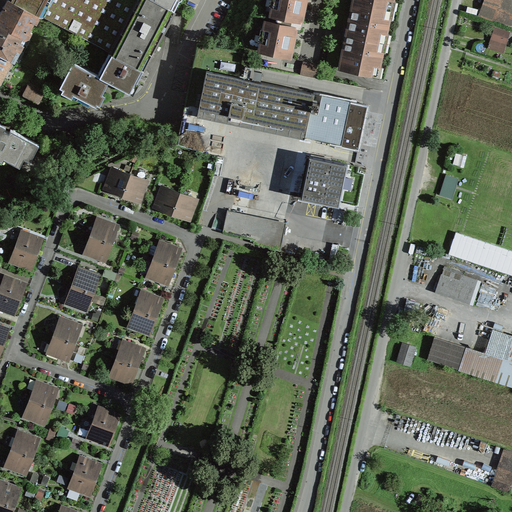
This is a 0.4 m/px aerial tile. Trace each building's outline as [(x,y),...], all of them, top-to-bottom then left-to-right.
[(0,13),(0,23),(22,35),(24,36),(36,13),(11,0),(7,0),(2,10),(0,13)] [(11,0),(36,13),(110,51),(143,69),(174,9),(157,0),(11,0)] [(157,0),(174,9),(179,0),(157,0)] [(305,0),(274,0),(271,15),(301,21),(305,0)] [(354,0),(354,2),(390,9),(391,0),(392,0),(354,0)] [(511,3),(501,0),(485,0),(482,11),(481,14),(491,17),(492,16),(511,22),(511,3)] [(390,9),(354,2),(347,34),(383,41),(385,33),(386,33),(386,31),(389,18),(388,18),(390,9)] [(296,27),(266,20),(260,50),(290,57),(296,27)] [(23,42),(19,40),(22,35),(0,23),(0,52),(8,57),(9,58),(15,47),(19,49),(23,42)] [(495,28),(492,38),(505,42),(509,33),(495,28)] [(382,51),(381,50),(383,41),(347,34),(340,67),(376,74),(378,66),(379,66),(379,65),(382,51)] [(131,92),(143,69),(110,51),(98,75),(107,79),(131,92)] [(317,64),(301,60),(297,74),(314,78),(317,64)] [(107,79),(98,75),(74,62),(62,85),(95,103),(107,79)] [(306,131),(314,93),(207,70),(203,90),(199,108),(306,131)] [(23,95),(38,103),(43,93),(28,85),(23,95)] [(358,148),(367,106),(350,103),(341,144),(358,148)] [(11,129),(9,131),(6,130),(0,126),(0,154),(20,165),(24,157),(30,160),(39,143),(11,129)] [(328,158),(309,154),(300,195),(337,203),(345,162),(328,158)] [(117,192),(122,194),(130,174),(112,167),(105,188),(117,192)] [(142,178),(130,174),(122,194),(126,195),(140,201),(142,195),(137,193),(142,178)] [(440,194),(450,197),(456,178),(446,175),(441,192),(440,194)] [(172,213),(180,192),(167,188),(162,203),(156,201),(154,206),(167,211),(172,213)] [(180,192),(172,213),(175,214),(190,219),(192,214),(187,212),(192,197),(180,192)] [(254,242),(280,250),(286,225),(232,213),(227,233),(254,239),(254,242)] [(93,231),(91,235),(111,242),(118,225),(113,223),(111,228),(96,222),(93,231)] [(42,238),(22,230),(16,246),(36,253),(38,250),(42,238)] [(105,260),(111,242),(91,235),(88,243),(86,247),(101,253),(99,258),(105,260)] [(160,240),(154,258),(174,266),(177,259),(181,248),(160,240)] [(416,252),(428,255),(430,249),(417,245),(416,252)] [(34,260),(36,253),(16,246),(10,261),(31,269),(34,260)] [(170,277),(174,266),(154,258),(147,276),(168,284),(170,277)] [(463,272),(445,266),(439,281),(436,291),(463,300),(464,298),(473,301),(478,286),(460,280),(463,272)] [(74,280),(72,285),(93,292),(100,274),(79,267),(74,280)] [(116,272),(105,268),(103,275),(114,279),(116,272)] [(26,283),(5,275),(0,289),(0,290),(20,298),(21,295),(26,283)] [(86,310),(93,292),(72,285),(69,293),(68,297),(83,303),(81,308),(86,310)] [(17,306),(20,298),(0,290),(0,308),(14,314),(17,306)] [(142,290),(135,308),(156,315),(157,311),(162,298),(142,290)] [(417,300),(420,293),(409,290),(407,297),(417,300)] [(404,312),(416,315),(419,302),(407,299),(404,312)] [(152,324),(156,315),(135,308),(131,320),(146,326),(144,331),(149,333),(152,324)] [(96,313),(89,311),(87,317),(95,319),(96,313)] [(56,330),(54,334),(75,342),(81,324),(61,316),(56,330)] [(0,342),(3,343),(4,340),(9,328),(0,324),(0,342)] [(68,360),(75,342),(54,334),(51,343),(47,352),(68,360)] [(511,360),(434,336),(428,356),(427,358),(511,385),(511,360)] [(123,340),(117,358),(137,365),(139,361),(144,347),(123,340)] [(396,362),(411,366),(417,347),(402,343),(396,362)] [(133,376),(137,365),(117,358),(110,375),(131,383),(133,376)] [(33,391),(30,398),(51,406),(58,388),(37,380),(33,391)] [(24,416),(44,424),(51,406),(30,398),(26,409),(24,416)] [(58,407),(64,409),(67,403),(61,401),(58,407)] [(93,421),(114,429),(114,426),(119,413),(109,409),(107,415),(97,411),(93,421)] [(114,429),(93,421),(87,437),(108,444),(111,436),(114,429)] [(55,429),(47,427),(44,437),(52,439),(55,429)] [(12,448),(32,455),(39,437),(18,430),(13,443),(12,448)] [(78,439),(69,436),(66,444),(75,448),(78,439)] [(32,455),(12,448),(8,459),(5,465),(26,473),(32,455)] [(496,481),(495,486),(510,491),(511,484),(511,450),(507,448),(496,481)] [(75,471),(95,479),(96,476),(101,463),(81,455),(75,471)] [(95,479),(75,471),(69,486),(89,494),(93,484),(95,479)] [(0,499),(14,505),(21,487),(0,479),(0,499)] [(0,511),(11,511),(14,505),(0,499),(0,511)] [(437,510),(440,503),(431,499),(428,505),(427,506),(437,510)]
